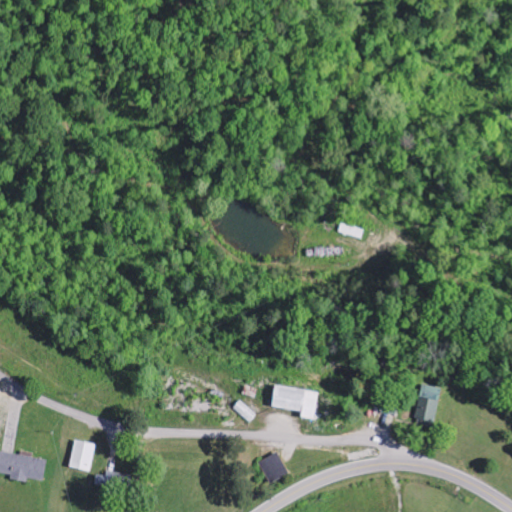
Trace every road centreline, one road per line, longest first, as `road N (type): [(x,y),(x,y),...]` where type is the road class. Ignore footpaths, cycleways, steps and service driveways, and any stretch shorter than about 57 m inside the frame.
road 1 (residential): [(407,466),(367,442),(114,424),(39,398),(0,374)]
road 2 (secondary): [(511,508),(451,478),(399,465),(320,481),(266,511)]
